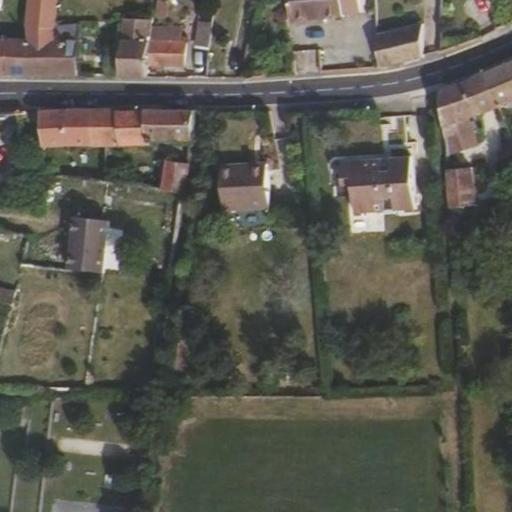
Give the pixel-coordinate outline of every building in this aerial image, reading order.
[(59,26),(63,0),(36,0),(33,25),(59,26)] [(364,15),(363,0),(292,0),(293,21),(298,22),(298,25),(315,24),(315,20),(329,19),(348,18),(347,16),(364,15)] [(184,41),(186,27),(156,25),(156,20),(128,17),(123,75),(151,75),(152,62),(170,63),(187,64),(190,41),(184,41)] [(29,38),(31,24),(7,24),(7,37),(14,37),(29,38)] [(82,74),(84,31),(72,30),(71,39),(59,38),(59,26),(33,25),(31,38),(29,38),(14,37),(13,73),(82,74)] [(426,57),(426,25),(381,36),(377,71),(426,57)] [(0,73),(13,73),(14,37),(7,37),(0,37),(0,73)] [(511,99),(511,61),(488,71),(500,104),(511,99)] [(500,104),(488,71),(445,89),(447,134),(457,130),(454,122),(468,117),(500,104)] [(196,139),(195,110),(151,109),(150,111),(119,110),(119,108),(96,109),(96,145),(151,144),(152,139),(196,139)] [(96,145),(96,109),(18,110),(21,146),(96,145)] [(478,141),(468,117),(454,122),(457,130),(447,134),(449,153),(478,141)] [(511,143),(507,145),(507,152),(501,153),(503,164),(511,162),(511,143)] [(416,209),(413,155),(345,159),(346,175),(357,174),(358,185),(359,212),(416,209)] [(188,193),(192,163),(167,160),(162,190),(188,193)] [(271,170),(270,162),(252,163),(252,171),(271,170)] [(273,206),(271,170),(252,171),(252,163),(224,165),(227,209),(273,206)] [(478,205),(476,170),(475,167),(449,169),(452,207),(478,205)] [(358,185),(357,174),(346,175),(347,185),(358,185)] [(106,222),(71,218),(65,268),(100,272),(106,222)] [(0,302),(15,306),(19,290),(0,285),(0,302)]
